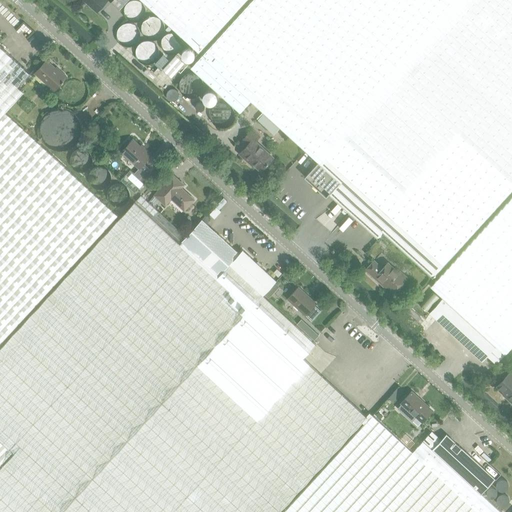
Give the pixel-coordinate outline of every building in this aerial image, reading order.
[(84,0),(97,11),(106,0),(84,0)] [(128,0),(112,0),(111,2),(119,10),(128,0)] [(141,0),(199,52),(199,51),(204,47),(206,45),(244,2),(245,0),(141,0)] [(511,0),(251,0),(248,5),(207,49),(256,94),(251,100),(318,161),(334,144),(454,252),(484,219),(511,188),(511,0)] [(158,52),(158,50),(157,47),(156,45),(154,43),(152,41),(150,40),(148,39),(145,38),(143,38),(139,39),(137,40),(135,42),(133,44),(131,47),(131,49),(130,52),(131,54),(131,57),(132,59),(134,62),(136,63),(139,65),(143,66),(146,66),(149,65),(152,64),(154,62),(155,60),(157,57),(158,55),(158,52)] [(0,106),(6,112),(24,92),(18,87),(30,73),(0,45),(0,106)] [(240,112),(251,100),(256,94),(207,49),(191,67),(240,112)] [(167,59),(163,55),(155,64),(160,67),(167,59)] [(176,55),(163,70),(171,78),(185,63),(176,55)] [(54,90),(67,76),(56,66),(55,68),(46,60),(35,73),(54,90)] [(162,71),(158,68),(153,73),(157,76),(162,71)] [(200,85),(200,84),(199,81),(197,78),(195,77),(192,76),(188,76),(186,78),(184,79),(183,81),(183,84),(183,87),(185,90),(188,92),(191,93),(194,92),(197,90),(199,88),(200,85)] [(0,343),(118,215),(6,112),(0,106),(0,343)] [(75,128),(75,124),(74,121),(72,118),(69,115),(67,113),(63,111),(60,110),(56,110),(53,110),(49,112),(46,114),(44,116),(42,119),(40,122),(39,125),(39,128),(39,131),(41,135),(42,138),(45,141),(48,143),(51,145),(55,146),(58,146),(62,145),(64,144),(67,143),(70,140),(72,138),(73,135),(75,131),(75,128)] [(279,128),(263,114),(258,120),(274,134),(279,128)] [(261,170),(273,157),(255,140),(260,136),(252,129),(244,139),(249,143),(243,150),(255,161),(253,163),(261,170)] [(143,163),(151,154),(141,145),(140,146),(133,139),(122,151),(139,168),(134,173),(140,178),(147,170),(149,168),(143,163)] [(334,144),(318,161),(304,176),(326,196),(329,193),(378,238),(384,232),(432,276),(454,252),(334,144)] [(130,170),(121,180),(135,192),(144,183),(130,170)] [(147,170),(140,178),(144,182),(145,183),(153,174),(147,170)] [(154,194),(160,200),(165,204),(171,198),(184,210),(194,199),(181,187),(184,184),(173,174),(154,194)] [(511,193),(429,285),(442,298),(503,355),(509,349),(511,345),(511,193)] [(0,511),(277,511),(366,416),(303,357),(316,343),(263,294),(230,264),(219,276),(181,241),(181,240),(185,235),(155,207),(160,200),(154,194),(148,201),(141,194),(0,345),(0,511)] [(216,206),(209,214),(214,218),(221,211),(219,209),(216,206)] [(206,215),(202,219),(207,223),(211,220),(206,215)] [(263,294),(276,280),(243,249),(239,253),(207,223),(202,219),(181,241),(219,276),(230,264),(263,294)] [(394,291),(406,277),(388,261),(383,267),(374,259),(365,268),(380,282),(382,280),(394,291)] [(273,272),(278,277),(282,272),(277,268),(273,272)] [(298,287),(288,298),(305,314),(311,320),(320,310),(314,305),(316,303),(298,287)] [(486,355),(495,363),(503,355),(442,298),(429,312),(481,361),(486,355)] [(417,310),(413,313),(418,318),(421,314),(417,310)] [(312,329),(304,321),(299,326),(307,334),(312,329)] [(507,396),(511,400),(511,371),(511,370),(498,385),(509,395),(507,396)] [(403,404),(399,409),(411,421),(416,416),(422,422),(433,410),(422,400),(411,391),(403,400),(401,403),(403,404)] [(283,511),(501,511),(481,493),(424,440),(419,445),(412,452),(372,415),(294,501),(283,511)] [(432,431),(424,440),(481,493),(495,478),(476,461),(447,433),(441,440),(432,431)] [(496,481),(495,481),(494,484),(493,487),(494,490),(496,493),(499,496),(502,497),(505,497),(508,496),(510,495),(511,493),(511,492),(511,481),(511,480),(510,479),(508,478),(506,477),(503,477),(501,477),(499,478),(497,479),(496,481)]
